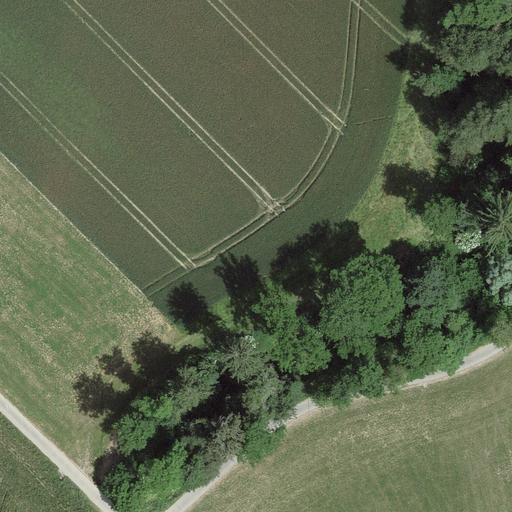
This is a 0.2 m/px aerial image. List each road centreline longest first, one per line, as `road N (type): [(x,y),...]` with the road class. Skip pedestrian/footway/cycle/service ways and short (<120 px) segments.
road 1 (track): [(511,327),(442,371),(351,387),(265,425),(170,511)]
road 2 (track): [(113,511),(0,398)]
